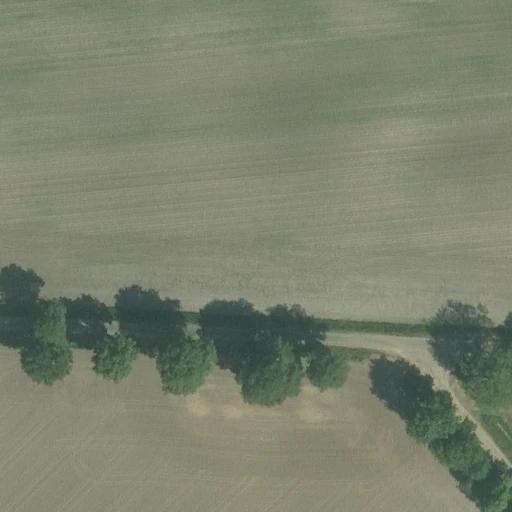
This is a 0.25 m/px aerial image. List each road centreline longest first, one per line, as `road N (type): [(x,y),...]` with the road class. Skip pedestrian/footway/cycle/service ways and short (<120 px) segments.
road 1 (unclassified): [(425,343),(0,322)]
road 2 (unclassified): [(511,475),(446,395),(425,343)]
